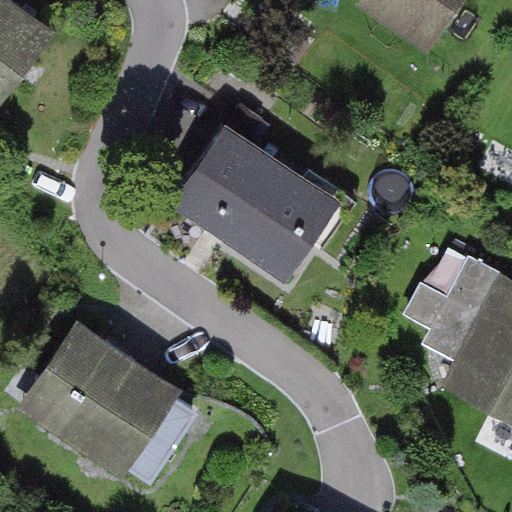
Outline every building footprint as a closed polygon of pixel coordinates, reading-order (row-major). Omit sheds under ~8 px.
[(0,0),(0,113),(63,27),(26,0),(0,0)] [(470,0),(371,0),(443,45),(470,0)] [(341,182),(223,103),(167,186),(285,265),(341,182)] [(511,395),(511,263),(457,367),(511,395)] [(189,391),(75,323),(27,404),(141,472),(189,391)]
